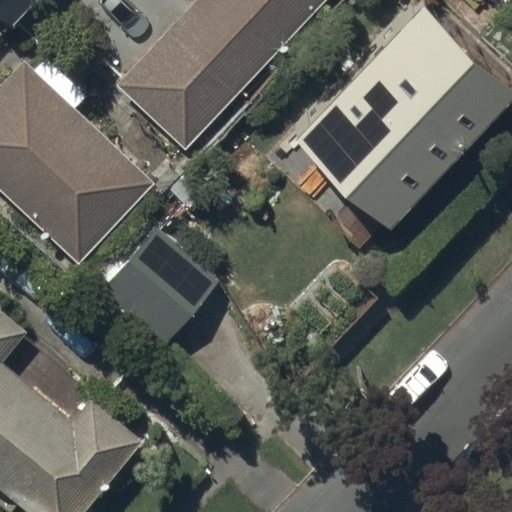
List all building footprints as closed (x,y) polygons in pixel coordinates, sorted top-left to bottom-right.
[(0,0),(0,4),(14,18),(30,0),(0,0)] [(189,0),(116,78),(185,143),(320,0),(189,0)] [(413,0),(308,110),(338,139),(294,186),(357,245),(511,85),(511,70),(439,0),(413,0)] [(0,81),(0,181),(77,257),(153,178),(26,55),(0,81)] [(159,219),(104,280),(165,335),(220,274),(159,219)] [(0,484),(32,511),(73,511),(140,433),(93,393),(71,419),(0,359),(0,352),(24,324),(0,304),(0,484)]
